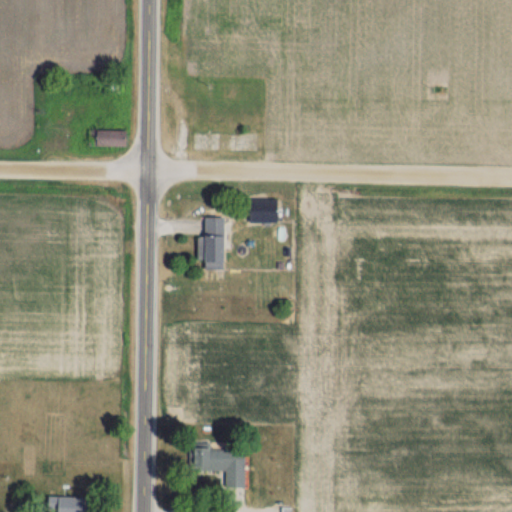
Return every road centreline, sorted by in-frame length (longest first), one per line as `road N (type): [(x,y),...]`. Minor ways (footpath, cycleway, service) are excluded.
road 1 (residential): [(511,174),(0,168)]
road 2 (tertiary): [(142,511),(148,0)]
